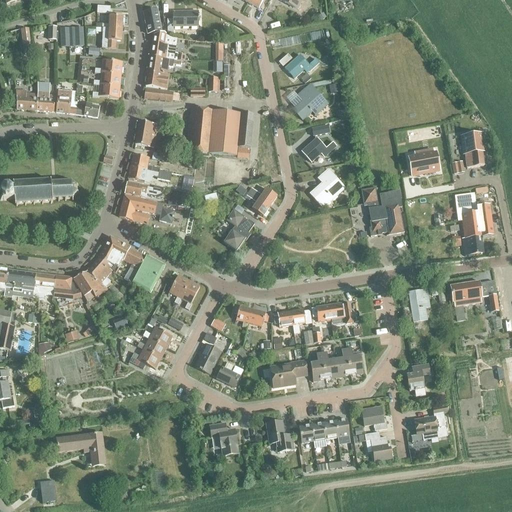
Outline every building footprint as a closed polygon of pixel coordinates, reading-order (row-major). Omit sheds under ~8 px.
[(249,0),(247,4),(258,10),(260,5),(266,8),(270,0),(249,0)] [(298,0),(279,0),(279,1),(294,9),(298,0)] [(97,14),(109,15),(110,8),(97,7),(97,14)] [(147,35),(161,32),(157,11),(143,13),(147,35)] [(167,21),(167,35),(173,35),(173,29),(198,28),(197,13),(173,13),(173,21),(167,21)] [(96,29),(122,30),(122,18),(109,17),(109,25),(96,24),(96,29)] [(20,30),(23,55),(31,54),(29,29),(20,30)] [(83,47),(82,29),(74,29),(75,47),(83,47)] [(121,42),(122,30),(96,29),(96,33),(102,33),(102,49),(116,50),(116,42),(121,42)] [(68,30),(60,30),(61,48),(69,48),(68,30)] [(169,61),(184,62),(185,56),(177,55),(177,54),(174,53),(176,41),(171,40),(170,38),(166,35),(163,34),(154,36),(152,44),(150,58),(169,61)] [(88,55),(99,57),(100,50),(89,49),(88,55)] [(315,61),(308,67),(299,57),(284,70),(293,80),(305,70),(308,74),(319,64),(315,61)] [(184,62),(169,61),(150,58),(147,73),(166,76),(168,67),(173,68),(173,65),(180,66),(181,62),(184,62)] [(94,73),(121,76),(122,63),(102,61),(101,70),(95,70),(94,73)] [(119,87),(121,76),(94,73),(94,74),(101,75),(100,82),(93,82),(93,85),(119,87)] [(169,76),(166,76),(147,73),(145,88),(166,91),(169,76)] [(208,93),(216,93),(217,79),(209,79),(208,93)] [(118,100),(119,87),(93,85),(93,86),(99,87),(99,94),(92,94),(92,98),(99,99),(99,98),(118,100)] [(312,113),(315,117),(327,106),(310,86),(297,97),(302,103),(292,111),(302,122),(312,113)] [(190,90),(190,98),(204,97),(204,89),(190,90)] [(143,100),(171,103),(172,93),(145,90),(143,100)] [(36,100),(37,96),(25,95),(25,93),(15,92),(16,111),(25,112),(36,112),(37,100),(36,100)] [(48,97),(48,94),(38,93),(37,96),(36,100),(37,100),(36,112),(53,114),(54,98),(48,97)] [(75,116),(76,109),(69,108),(70,100),(57,99),(56,114),(66,115),(75,116)] [(76,109),(75,116),(85,118),(97,120),(99,109),(91,108),(91,105),(85,105),(84,110),(76,109)] [(186,153),(248,159),(252,116),(190,110),(186,153)] [(134,146),(152,149),(157,126),(139,123),(134,146)] [(467,169),(483,167),(482,153),(484,153),(481,134),(461,137),(463,155),(465,155),(467,169)] [(332,144),(325,150),(316,140),(301,153),(311,164),(322,154),(326,157),(336,148),(332,144)] [(436,154),(424,156),(423,153),(414,155),(415,158),(408,159),(411,177),(439,172),(436,154)] [(151,160),(169,164),(170,158),(153,154),(151,160)] [(130,168),(158,174),(159,170),(147,167),(148,159),(133,156),(130,168)] [(155,187),(158,174),(130,168),(127,181),(155,187)] [(310,195),(322,209),(344,190),(327,171),(317,180),(321,184),(310,195)] [(4,199),(0,199),(0,202),(4,202),(4,203),(14,202),(15,207),(16,207),(16,208),(17,208),(17,207),(24,206),(24,207),(26,207),(26,206),(33,205),(33,206),(35,206),(34,205),(42,204),(42,205),(43,205),(43,204),(50,203),(50,205),(52,204),(52,203),(53,203),(52,202),(57,201),(57,203),(59,203),(59,201),(64,200),(64,202),(67,202),(66,200),(71,200),(72,201),(74,200),(73,199),(77,196),(78,196),(78,194),(77,194),(76,188),(78,188),(77,186),(76,186),(71,183),(72,181),(70,181),(69,182),(65,183),(65,181),(62,182),(63,183),(58,183),(58,182),(55,182),(55,183),(51,184),(50,180),(49,181),(49,180),(48,180),(48,181),(41,181),(41,180),(39,181),(32,182),(32,181),(31,181),(31,182),(24,183),(24,182),(22,182),(22,183),(15,184),(15,183),(14,183),(14,184),(13,184),(13,189),(2,190),(3,191),(0,191),(0,193),(3,193),(4,199)] [(140,194),(151,196),(152,189),(127,184),(124,196),(140,198),(140,194)] [(399,193),(376,197),(375,189),(361,192),(363,206),(367,204),(370,222),(369,223),(371,233),(376,232),(377,237),(382,236),(381,235),(388,233),(389,236),(403,234),(399,209),(401,208),(399,193)] [(248,194),(269,208),(277,198),(266,190),(261,198),(251,190),(248,194)] [(262,219),(269,208),(248,194),(246,197),(251,201),(256,204),(251,211),(262,219)] [(190,196),(186,195),(186,196),(180,195),(178,207),(188,209),(190,196)] [(159,223),(172,225),(174,212),(162,210),(163,205),(156,204),(124,197),(119,218),(146,226),(149,218),(140,216),(141,213),(159,217),(159,223)] [(462,240),(464,257),(483,254),(481,238),(493,236),(489,207),(460,211),(464,240),(462,240)] [(248,221),(247,222),(243,219),(244,218),(233,211),(227,220),(237,228),(234,232),(232,231),(223,244),(236,253),(245,240),(244,239),(254,226),(248,221)] [(459,236),(453,237),(452,229),(446,230),(447,238),(451,237),(453,248),(461,247),(459,236)] [(119,260),(123,262),(137,269),(136,271),(138,272),(145,258),(130,250),(130,249),(109,238),(103,251),(120,259),(119,260)] [(115,274),(123,262),(119,260),(120,259),(103,251),(99,259),(111,266),(110,267),(111,268),(109,270),(112,272),(115,274)] [(145,258),(138,272),(131,285),(150,295),(164,267),(146,257),(145,258)] [(106,279),(112,272),(109,270),(111,268),(110,267),(111,266),(99,259),(87,273),(107,292),(104,289),(106,286),(109,283),(106,279)] [(33,298),(36,276),(7,272),(4,298),(12,299),(12,302),(14,302),(15,297),(32,299),(32,298),(33,298)] [(97,298),(107,292),(87,273),(80,277),(97,298)] [(53,297),(55,278),(42,276),(36,276),(33,298),(38,300),(43,301),(44,296),(53,297)] [(95,299),(97,298),(80,277),(73,281),(83,298),(86,303),(88,301),(86,296),(89,294),(92,299),(94,298),(95,299)] [(179,300),(188,282),(178,277),(169,294),(177,298),(174,304),(178,306),(181,300),(179,300)] [(55,278),(53,297),(53,298),(73,301),(81,298),(79,291),(76,292),(74,284),(70,284),(71,279),(55,278)] [(179,300),(181,300),(187,304),(184,310),(188,312),(191,305),(190,305),(199,288),(188,282),(179,300)] [(479,283),(450,287),(453,303),(464,302),(465,307),(475,305),(474,300),(482,299),(479,283)] [(107,291),(119,303),(124,298),(112,286),(107,291)] [(437,287),(438,295),(445,294),(444,286),(437,287)] [(408,294),(413,323),(427,321),(425,309),(430,309),(427,291),(408,294)] [(498,313),(495,297),(488,298),(491,314),(498,313)] [(328,307),(330,321),(345,318),(345,321),(352,320),(349,304),(341,305),(328,307)] [(317,323),(330,321),(328,307),(315,309),(315,310),(311,310),(312,318),(316,317),(317,323)] [(248,325),(252,311),(239,308),(239,309),(235,308),(233,315),(237,316),(236,321),(248,325)] [(252,311),(248,325),(261,328),(262,323),(267,324),(268,316),(264,315),(264,314),(252,311)] [(290,313),(292,327),(294,335),(300,334),(298,326),(305,325),(303,312),(303,311),(290,313)] [(9,327),(11,314),(0,312),(0,326),(4,327),(4,326),(6,326),(6,327),(9,327)] [(3,329),(0,346),(0,349),(7,351),(10,338),(11,338),(15,313),(12,313),(11,314),(9,327),(6,327),(6,329),(3,329)] [(279,329),(292,327),(290,313),(277,316),(273,317),(274,324),(278,324),(279,329)] [(27,323),(38,325),(38,317),(28,315),(27,323)] [(167,325),(179,332),(183,325),(171,319),(167,325)] [(149,340),(166,349),(172,338),(154,329),(151,336),(145,333),(142,338),(148,341),(149,340)] [(64,336),(67,344),(79,341),(77,332),(64,336)] [(303,334),(305,346),(313,345),(311,332),(303,334)] [(312,335),(314,345),(320,344),(319,334),(312,335)] [(161,360),(166,349),(149,340),(148,341),(145,347),(139,344),(137,349),(143,352),(143,350),(161,360)] [(195,369),(209,376),(220,354),(205,346),(202,353),(203,353),(195,369)] [(236,353),(244,361),(248,356),(241,348),(236,353)] [(346,350),(350,375),(360,374),(360,376),(363,375),(360,357),(353,358),(352,349),(346,350)] [(155,371),(161,360),(143,350),(143,352),(139,358),(133,354),(131,359),(137,362),(155,371)] [(341,377),(350,375),(346,350),(341,351),(343,360),(335,361),(338,379),(341,379),(341,377)] [(338,379),(335,361),(328,362),(327,354),(321,355),(325,380),(335,378),(335,380),(338,379)] [(315,381),(325,380),(321,355),(316,356),(318,364),(310,365),(313,383),(315,383),(315,381)] [(270,371),(273,390),(295,386),(294,379),(307,377),(305,363),(291,365),(292,368),(270,371)] [(234,389),(242,372),(226,364),(223,370),(221,369),(216,380),(234,389)] [(415,398),(425,397),(422,377),(429,376),(428,367),(416,369),(417,375),(407,377),(409,393),(414,392),(415,398)] [(6,384),(3,384),(2,379),(9,378),(8,371),(0,372),(0,402),(1,402),(2,410),(14,408),(12,398),(9,399),(6,384)] [(447,414),(446,408),(426,411),(427,417),(447,414)] [(385,424),(383,425),(380,409),(360,412),(361,413),(358,417),(362,420),(363,429),(373,427),(374,433),(386,432),(385,424)] [(443,437),(439,417),(414,422),(416,437),(422,436),(423,441),(443,437)] [(334,423),(337,440),(349,438),(346,421),(334,423)] [(290,437),(284,438),(282,423),(266,426),(269,446),(277,445),(279,454),(293,452),(290,437)] [(325,442),(337,440),(334,423),(322,425),(325,442)] [(227,432),(225,432),(224,425),(209,428),(211,440),(219,438),(222,458),(238,455),(235,436),(228,437),(227,432)] [(313,444),(325,442),(322,425),(310,427),(313,444)] [(301,446),(313,444),(310,427),(298,429),(301,446)] [(92,467),(105,465),(101,434),(56,440),(58,454),(83,450),(83,454),(90,453),(92,467)] [(385,439),(379,440),(378,435),(363,437),(364,443),(369,442),(373,464),(391,461),(390,450),(387,450),(385,439)] [(54,482),(40,484),(42,504),(56,502),(54,482)]
